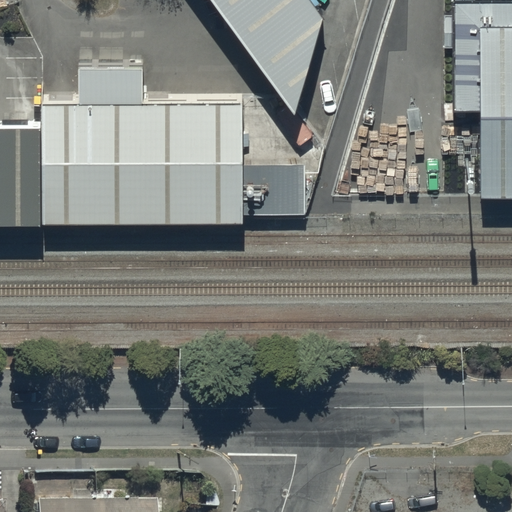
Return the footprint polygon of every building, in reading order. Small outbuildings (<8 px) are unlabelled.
[(212,0),(297,116),(333,32),(311,0),(212,0)] [(511,11),(480,11),(480,181),(511,181),(511,11)] [(48,107),(48,231),(248,230),(246,109),(48,107)] [(0,229),(46,229),(46,135),(0,135),(0,229)] [(152,511),(153,495),(35,496),(34,511),(152,511)]
